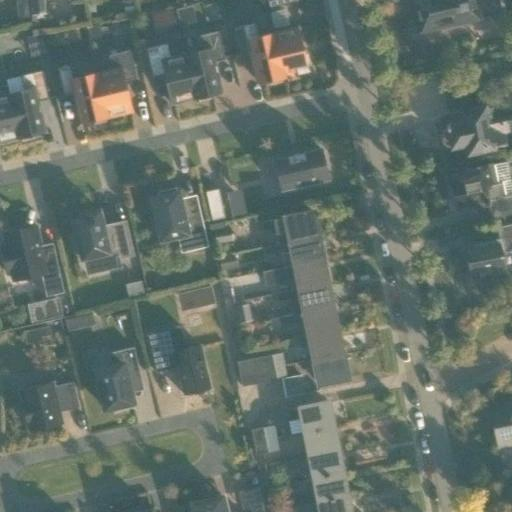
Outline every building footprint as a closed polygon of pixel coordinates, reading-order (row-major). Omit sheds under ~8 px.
[(29,17),(27,0),(16,0),(18,18),(29,17)] [(45,5),(44,0),(29,0),(32,25),(38,24),(38,16),(42,15),(45,25),(53,24),(52,4),(45,5)] [(412,0),(417,19),(418,19),(421,31),(487,16),(485,6),(498,3),(497,0),(412,0)] [(176,8),(154,10),(156,25),(178,23),(176,8)] [(277,28),(292,25),(288,8),(273,11),(277,28)] [(284,78),(274,34),(258,37),(255,23),(234,28),(240,56),(252,53),(259,84),(271,81),(271,84),(282,82),(281,79),(284,78)] [(298,28),(274,34),(284,78),(308,72),(307,66),(310,65),(307,55),(304,56),(298,28)] [(200,50),(186,53),(196,99),(199,98),(200,101),(210,99),(209,96),(220,93),(213,63),(225,60),(219,31),(197,36),(200,50)] [(196,99),(186,53),(170,57),(167,43),(146,49),(152,77),(164,74),(171,104),(196,99)] [(112,70),(97,73),(107,117),(132,112),(124,82),(137,79),(130,50),(108,55),(112,70)] [(467,64),(464,68),(465,75),(470,78),(478,76),(481,72),(479,64),(475,62),(467,64)] [(69,65),(57,67),(64,96),(76,93),(83,123),(94,121),(95,124),(105,121),(104,118),(107,117),(97,73),(73,79),(69,65)] [(24,91),(9,94),(19,138),(22,137),(23,141),(33,138),(32,135),(44,132),(36,102),(49,99),(42,71),(20,76),(24,91)] [(0,142),(19,138),(9,94),(0,96),(0,142)] [(511,107),(497,110),(496,105),(457,113),(459,124),(445,127),(445,129),(443,131),(442,133),(441,136),(441,139),(442,141),(444,143),(446,145),(449,146),(449,147),(467,143),(469,152),(504,145),(501,132),(511,129),(511,107)] [(282,191),(328,180),(321,150),(304,154),(304,153),(288,157),(288,158),(275,161),(282,191)] [(487,204),(490,218),(511,212),(511,193),(505,162),(466,170),(466,169),(447,173),(449,184),(450,184),(455,207),(472,203),(473,207),(487,204)] [(230,190),(233,214),(248,212),(244,188),(230,190)] [(181,253),(208,247),(201,216),(186,220),(179,192),(176,192),(175,189),(159,193),(159,196),(151,198),(161,241),(178,237),(181,253)] [(206,192),(212,219),(225,216),(219,189),(206,192)] [(85,218),(73,221),(77,237),(73,237),(77,253),(81,253),(82,260),(118,251),(119,259),(134,256),(126,221),(111,224),(112,227),(104,228),(99,211),(84,214),(85,218)] [(266,246),(317,236),(312,212),(284,217),(260,222),(262,231),(275,229),(278,244),(266,246)] [(462,245),(469,277),(506,269),(505,266),(511,264),(511,223),(496,227),(498,237),(462,245)] [(35,226),(4,233),(8,248),(1,249),(6,273),(13,271),(15,281),(45,274),(45,272),(58,269),(53,243),(39,246),(35,226)] [(233,242),(231,228),(214,230),(216,245),(233,242)] [(294,265),(322,259),(317,236),(266,246),(267,255),(291,250),(294,265)] [(230,256),(219,258),(222,270),(233,268),(230,256)] [(299,288),(327,283),(322,259),(294,265),(262,272),(265,286),(297,279),(299,288)] [(327,283),(299,288),(275,293),(276,302),(289,299),(292,314),(332,306),(327,283)] [(195,289),(199,307),(215,303),(211,285),(195,289)] [(59,298),(43,301),(47,319),(63,316),(59,298)] [(251,321),(248,304),(236,306),(239,323),(251,321)] [(332,306),(292,314),(270,318),(271,327),(305,320),(308,336),(337,330),(332,306)] [(77,317),(65,320),(68,332),(80,329),(77,317)] [(49,326),(40,328),(42,337),(51,335),(49,326)] [(180,326),(147,333),(156,372),(177,367),(184,395),(211,389),(200,346),(185,349),(180,326)] [(313,359),(343,353),(341,353),(337,330),(308,336),(298,338),(300,348),(310,346),(313,359)] [(134,347),(108,353),(111,367),(96,371),(105,409),(116,407),(117,411),(133,407),(126,376),(140,373),(134,347)] [(274,367),(285,365),(282,353),(271,355),(274,367)] [(343,353),(313,359),(318,384),(348,378),(343,353)] [(260,357),(265,382),(276,380),(274,367),(271,355),(260,357)] [(248,360),(253,384),(265,382),(260,357),(248,360)] [(242,387),(253,384),(248,360),(237,362),(242,387)] [(285,365),(274,367),(276,380),(287,378),(285,365)] [(282,379),(285,398),(305,394),(301,375),(282,379)] [(21,390),(23,401),(22,401),(28,426),(29,426),(30,431),(62,424),(59,412),(79,407),(73,382),(53,387),(52,383),(21,390)] [(327,402),(299,407),(287,410),(289,421),(301,419),(304,431),(332,426),(327,402)] [(497,446),(511,443),(511,402),(488,407),(497,446)] [(264,439),(275,437),(273,425),(262,428),(264,439)] [(308,455),(336,449),(332,426),(304,431),(308,455)] [(256,455),(267,453),(264,439),(262,428),(251,430),(256,455)] [(275,437),(264,439),(267,453),(278,451),(275,437)] [(313,478),(341,473),(336,449),(308,455),(313,478)] [(286,460),(287,469),(300,467),(299,458),(286,460)] [(318,502),(346,496),(341,473),(313,478),(290,483),(291,492),(315,488),(318,502)] [(204,497),(205,501),(192,504),(194,511),(226,511),(223,496),(219,497),(218,494),(204,497)] [(319,511),(349,511),(346,496),(318,502),(295,507),(296,511),(311,511),(319,510),(319,511)]
